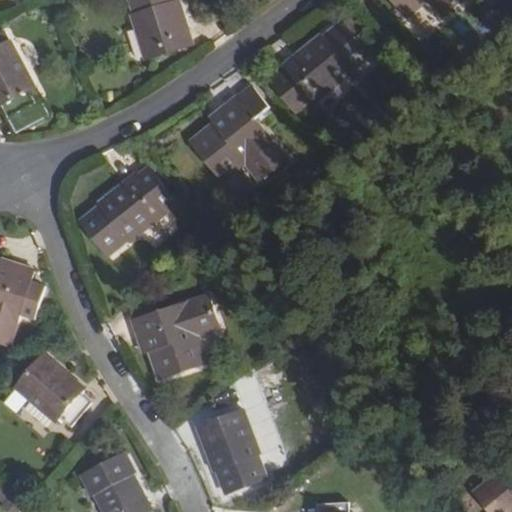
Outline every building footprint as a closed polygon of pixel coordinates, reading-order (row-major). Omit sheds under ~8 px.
[(148,61),(195,45),(184,9),(179,10),(176,1),(176,0),(131,0),(136,16),(133,17),(148,61)] [(393,0),(408,17),(428,0),(439,0),(450,13),(465,0),(393,0)] [(439,0),(430,0),(445,17),(450,13),(439,0)] [(372,55),(345,23),(326,39),(320,43),(317,40),(286,65),(289,69),(272,81),(297,114),(314,100),(317,104),(355,74),(352,71),(372,55)] [(322,35),(317,40),(320,43),(326,39),(322,35)] [(39,103),(32,90),(37,87),(12,42),(0,48),(0,108),(3,106),(10,119),(39,103)] [(193,142),(224,181),(246,163),(251,158),(267,178),(289,160),(257,119),(270,109),(254,88),(240,100),(238,98),(223,109),(227,114),(215,124),(193,142)] [(39,103),(10,119),(8,120),(16,135),(50,116),(42,102),(39,103)] [(227,114),(223,109),(211,119),(215,124),(227,114)] [(251,158),(246,163),(261,182),(267,178),(251,158)] [(140,178),(137,175),(106,199),(109,202),(102,208),(83,223),(109,256),(129,240),(131,243),(168,214),(166,212),(177,203),(151,169),(140,178)] [(109,202),(106,199),(100,204),(102,208),(109,202)] [(18,265),(2,260),(0,266),(16,271),(18,265)] [(0,344),(11,348),(36,271),(18,265),(16,271),(0,266),(0,344)] [(211,296),(134,321),(140,340),(147,338),(152,353),(160,379),(207,364),(198,337),(196,331),(220,323),(211,296)] [(220,323),(196,331),(198,337),(222,329),(220,323)] [(147,338),(140,340),(145,355),(152,353),(147,338)] [(82,394),(85,391),(47,357),(18,389),(57,423),(61,419),(72,429),(94,404),(82,394)] [(214,413),(217,422),(244,411),(241,403),(214,413)] [(217,422),(199,429),(212,465),(217,464),(220,471),(229,495),(268,479),(259,455),(262,454),(245,411),(244,411),(217,422)] [(153,511),(154,511),(146,497),(141,499),(129,476),(134,474),(136,473),(127,455),(83,478),(92,497),(96,495),(104,511),(153,511)] [(488,511),(511,511),(511,463),(474,494),(488,511)] [(134,474),(129,476),(141,499),(146,497),(134,474)] [(351,511),(351,503),(319,504),(319,511),(351,511)]
